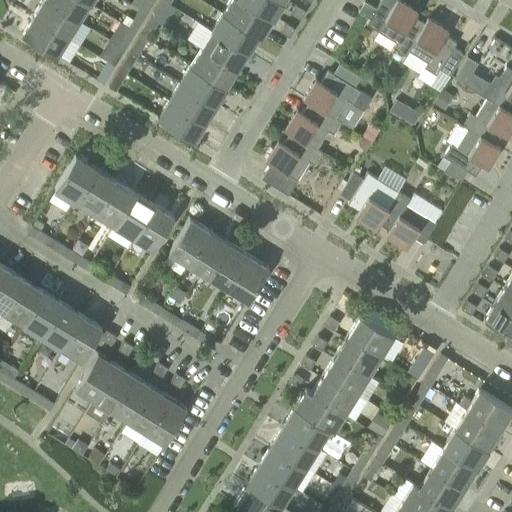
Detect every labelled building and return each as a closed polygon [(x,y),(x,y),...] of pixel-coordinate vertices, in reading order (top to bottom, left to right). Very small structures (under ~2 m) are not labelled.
[(77,19),(46,0),(40,0),(31,15),(67,37),(77,19)] [(46,0),(77,19),(88,2),(85,0),(46,0)] [(138,9),(145,13),(153,0),(143,0),(139,7),(138,9)] [(160,0),(151,15),(158,20),(169,3),(164,0),(160,0)] [(261,36),(271,19),(240,0),(228,0),(221,12),(256,34),(261,36)] [(240,0),(271,19),(282,1),(280,0),(240,0)] [(376,7),(364,0),(363,0),(358,10),(369,17),(370,18),(376,7)] [(394,0),(386,14),(376,7),(370,18),(369,17),(365,23),(366,23),(377,29),(396,41),(392,47),(404,54),(405,54),(424,22),(424,21),(414,15),(417,10),(400,0),(394,0)] [(290,13),(299,19),(305,10),(296,4),(290,13)] [(128,25),(135,30),(145,13),(138,9),(128,25)] [(221,12),(211,29),(246,51),(256,34),(221,12)] [(56,54),(67,37),(31,15),(21,32),(56,54)] [(158,20),(151,15),(140,33),(147,37),(158,20)] [(405,54),(404,54),(401,59),(420,71),(423,66),(435,73),(456,41),(444,34),(447,29),(427,16),(424,21),(424,22),(405,54)] [(279,31),(289,36),(294,27),(285,21),(279,31)] [(117,43),(124,47),(135,30),(128,25),(117,43)] [(246,51),(211,29),(200,46),(235,68),(246,51)] [(147,37),(140,33),(129,51),(136,55),(147,37)] [(106,60),(114,65),(124,47),(117,43),(106,60)] [(225,86),(235,68),(200,46),(189,64),(225,86)] [(136,55),(129,51),(118,68),(125,72),(136,55)] [(464,83),(477,61),(467,55),(453,76),(464,83)] [(103,82),(113,65),(114,65),(106,60),(95,78),(103,82)] [(302,98),(307,101),(308,100),(335,117),(335,116),(346,98),(363,108),(370,96),(354,86),(360,75),(339,62),(332,72),(327,69),(320,80),(315,77),(302,98)] [(214,103),(225,86),(189,64),(178,81),(214,103)] [(511,69),(505,65),(493,84),(488,80),(480,93),(486,96),(511,112),(511,69)] [(115,90),(125,73),(125,72),(118,68),(108,86),(115,90)] [(214,103),(178,81),(167,99),(203,121),(214,103)] [(441,87),(432,101),(444,109),(453,94),(441,87)] [(494,143),(500,133),(506,136),(511,125),(511,112),(486,96),(474,114),(469,111),(461,124),(467,127),(494,143)] [(388,110),(400,117),(407,104),(395,98),(388,110)] [(192,138),(203,121),(167,99),(157,116),(192,138)] [(284,128),(289,131),(316,148),(316,147),(327,129),(333,132),(341,120),(335,116),(335,117),(308,100),(307,101),(301,111),(296,108),(284,128)] [(482,163),(486,166),(487,166),(499,146),(494,143),(467,127),(455,145),(450,142),(442,154),(475,175),(482,163)] [(322,150),(316,147),(316,148),(289,131),(282,142),(277,138),(265,159),(270,162),(260,177),(287,194),(308,160),(314,163),(322,150)] [(74,200),(95,166),(74,154),(54,188),(74,200)] [(74,200),(93,212),(114,178),(95,166),(74,200)] [(355,215),(356,215),(375,227),(378,222),(377,222),(397,189),(367,170),(362,177),(352,171),(339,192),(349,198),(347,203),(358,210),(355,215)] [(114,178),(93,212),(113,224),(134,190),(114,178)] [(406,202),(410,197),(397,189),(377,222),(378,222),(388,229),(385,233),(391,237),(390,237),(405,247),(412,235),(422,242),(436,220),(406,202)] [(113,224),(132,236),(153,202),(134,190),(113,224)] [(132,236),(152,249),(173,215),(153,202),(132,236)] [(168,250),(188,263),(209,229),(189,216),(168,250)] [(27,232),(47,244),(51,237),(31,225),(27,232)] [(188,263),(207,275),(228,241),(209,229),(188,263)] [(47,244),(66,256),(70,249),(51,237),(47,244)] [(228,241),(207,275),(227,287),(248,253),(228,241)] [(499,247),(493,256),(502,262),(508,252),(499,247)] [(89,261),(70,249),(66,256),(85,268),(89,261)] [(268,265),(248,253),(227,287),(247,299),(268,265)] [(85,268),(105,280),(109,273),(89,261),(85,268)] [(2,264),(0,267),(0,309),(1,310),(22,276),(2,264)] [(488,264),(482,273),(492,279),(497,269),(488,264)] [(105,280),(125,293),(129,286),(109,273),(105,280)] [(22,276),(1,310),(21,322),(42,288),(22,276)] [(487,287),(477,281),(472,291),(481,296),(487,287)] [(494,300),(511,311),(511,286),(505,282),(494,300)] [(42,288),(21,322),(40,334),(61,300),(42,288)] [(141,294),(137,301),(157,313),(161,306),(141,294)] [(476,304),(467,299),(461,308),(470,314),(476,304)] [(61,300),(40,334),(60,346),(81,313),(61,300)] [(483,318),(511,335),(511,311),(494,300),(483,318)] [(161,306),(157,313),(176,325),(180,318),(161,306)] [(81,313),(60,346),(80,359),(101,325),(81,313)] [(359,313),(346,333),(381,355),(394,335),(359,313)] [(329,315),(324,324),(333,330),(339,321),(329,315)] [(180,318),(176,325),(195,336),(199,329),(180,318)] [(106,329),(100,338),(109,344),(115,334),(106,329)] [(199,329),(195,336),(215,349),(219,342),(199,329)] [(334,352),(369,374),(381,355),(346,333),(334,352)] [(317,334),(312,344),(321,349),(327,340),(317,334)] [(123,339),(118,349),(127,354),(133,345),(123,339)] [(144,365),(150,356),(141,350),(135,359),(144,365)] [(93,397),(115,362),(96,351),(75,386),(93,397)] [(357,393),(369,374),(334,352),(322,372),(357,393)] [(440,352),(422,381),(429,385),(447,356),(440,352)] [(305,354),(300,363),(309,369),(315,359),(305,354)] [(167,367),(158,361),(152,370),(162,376),(167,367)] [(115,362),(93,397),(85,410),(102,421),(110,408),(132,372),(115,362)] [(0,369),(0,378),(9,385),(13,378),(0,369)] [(185,377),(175,371),(170,381),(179,386),(185,377)] [(132,372),(110,408),(127,419),(149,383),(132,372)] [(305,387),(304,388),(345,413),(357,393),(322,372),(311,391),(305,387)] [(293,373),(288,382),(297,388),(303,379),(293,373)] [(13,378),(9,385),(29,397),(33,390),(13,378)] [(417,405),(429,385),(422,381),(410,401),(417,405)] [(127,419),(145,429),(167,394),(149,383),(127,419)] [(334,430),(345,413),(304,388),(294,405),(334,430)] [(465,407),(499,428),(511,408),(478,388),(470,400),(462,395),(458,403),(465,407)] [(33,390),(29,397),(49,409),(53,402),(33,390)] [(167,394),(145,429),(164,441),(186,406),(167,394)] [(405,425),(417,405),(410,401),(397,420),(405,425)] [(294,405),(282,424),(316,445),(327,427),(333,431),(334,430),(294,405)] [(454,427),(487,447),(499,428),(465,407),(454,427)] [(375,411),(367,425),(381,434),(390,420),(375,411)] [(397,420),(385,440),(392,444),(405,425),(397,420)] [(304,465),(316,445),(282,424),(269,444),(304,465)] [(487,447),(454,427),(442,446),(475,467),(487,447)] [(374,431),(363,448),(370,453),(381,435),(374,431)] [(392,444),(385,440),(374,458),(381,462),(392,444)] [(292,485),(304,465),(269,444),(257,463),(292,485)] [(430,465),(464,486),(475,467),(442,446),(430,465)] [(351,467),(358,472),(370,453),(363,448),(351,467)] [(370,480),(381,462),(374,458),(363,475),(370,480)] [(257,463),(245,483),(280,505),(292,485),(257,463)] [(418,484),(452,505),(464,486),(430,465),(418,484)] [(331,482),(339,487),(346,491),(358,472),(351,467),(346,476),(338,471),(331,482)] [(400,499),(420,511),(447,511),(452,505),(418,484),(412,481),(400,499)] [(275,511),(280,505),(245,483),(233,503),(248,511),(275,511)] [(327,506),(334,511),(346,491),(339,487),(327,506)] [(343,510),(345,511),(370,511),(372,510),(354,496),(343,510)] [(420,511),(400,499),(392,511),(420,511)]
